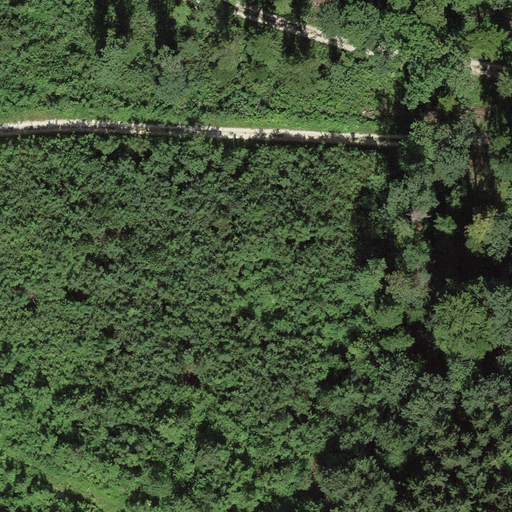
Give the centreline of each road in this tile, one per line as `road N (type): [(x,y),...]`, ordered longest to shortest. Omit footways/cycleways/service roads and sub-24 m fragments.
road 1 (track): [(511,135),(0,131)]
road 2 (track): [(217,0),(378,49)]
road 3 (track): [(511,78),(378,49)]
